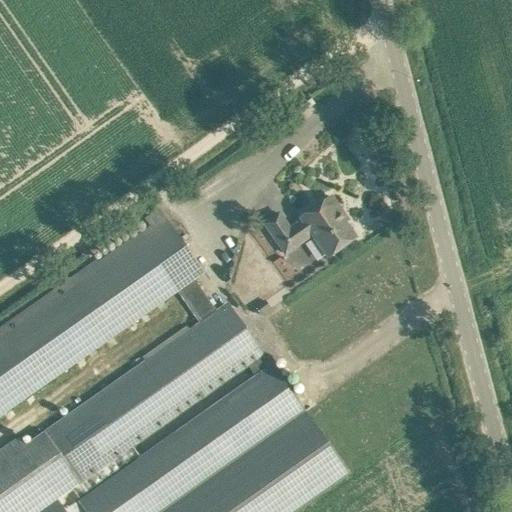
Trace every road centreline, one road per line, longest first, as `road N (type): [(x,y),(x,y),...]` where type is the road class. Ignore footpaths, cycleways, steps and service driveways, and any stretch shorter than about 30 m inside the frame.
road 1 (unclassified): [(511,493),(384,0)]
road 2 (track): [(0,296),(296,97),(390,22)]
